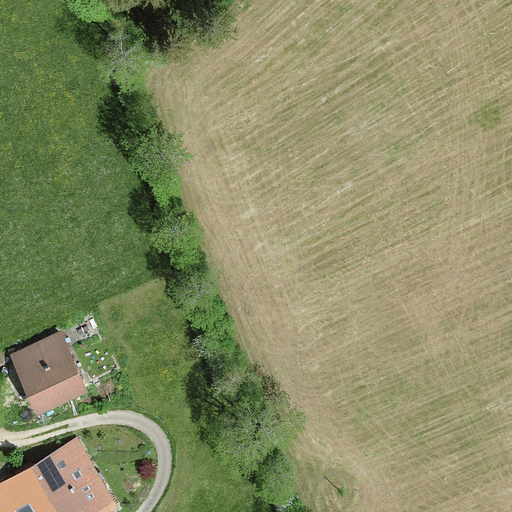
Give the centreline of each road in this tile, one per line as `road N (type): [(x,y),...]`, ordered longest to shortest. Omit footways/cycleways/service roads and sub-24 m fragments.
road 1 (trunk): [(0,379),(206,257),(511,94)]
road 2 (unclassified): [(0,433),(24,439),(107,417),(153,429),(167,458),(142,511)]
